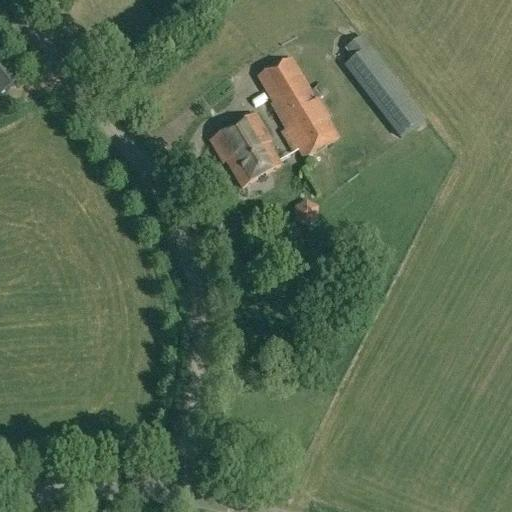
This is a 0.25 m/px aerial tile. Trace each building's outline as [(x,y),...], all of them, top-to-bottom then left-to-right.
[(352,46),(343,53),(351,65),(345,69),(400,142),(427,122),(363,38),(352,46)] [(0,96),(24,79),(0,47),(0,96)] [(305,160),(338,140),(327,123),(329,121),(319,103),(317,105),(291,62),(257,82),(272,107),(272,106),(305,160)] [(281,169),(268,146),(271,144),(256,118),(211,145),(223,167),(227,165),(242,191),(281,169)] [(311,218),(308,200),(296,202),(300,220),(311,218)]
